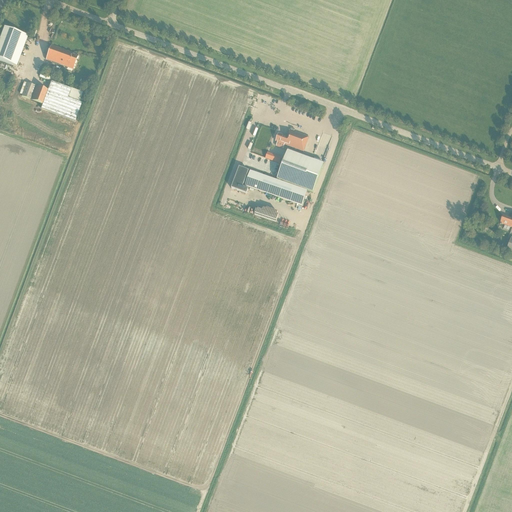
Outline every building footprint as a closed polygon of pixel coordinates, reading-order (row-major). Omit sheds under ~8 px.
[(0,39),(0,60),(12,65),(23,35),(4,28),(0,39)] [(46,60),(73,70),(79,55),(52,45),(46,60)] [(27,83),(22,97),(31,100),(31,101),(43,105),(41,109),(75,122),(82,103),(81,103),(82,99),(80,99),(83,93),(71,89),(51,82),(48,91),(27,83)] [(276,142),(304,152),(309,137),(290,130),(287,136),(279,133),(276,142)] [(321,159),(329,135),(320,133),(313,156),(321,159)] [(278,179),(277,180),(313,193),(324,165),(288,151),(278,179)] [(280,164),(282,158),(268,153),(266,158),(280,164)] [(239,168),(231,189),(247,194),(249,189),(243,187),(249,171),(239,168)] [(307,191),(279,182),(251,172),(246,187),(302,206),(307,191)] [(274,219),(275,215),(261,211),(260,215),(274,219)] [(503,216),(500,223),(502,223),(502,224),(511,227),(511,218),(511,219),(503,216)]
